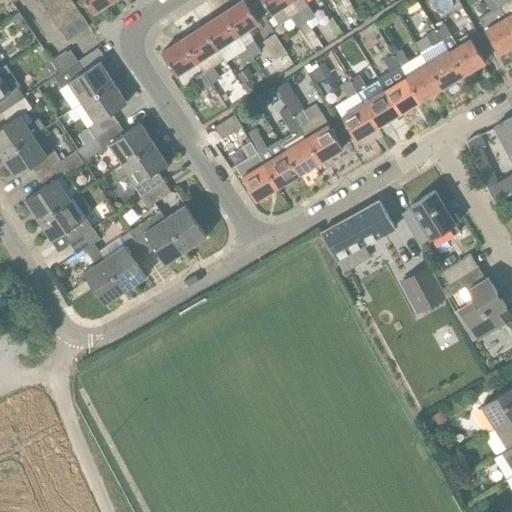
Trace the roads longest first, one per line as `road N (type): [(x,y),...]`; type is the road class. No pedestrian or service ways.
road 1 (residential): [(257,247),(132,50),(136,28),(178,0)]
road 2 (residential): [(72,340),(89,342),(257,247)]
road 3 (residential): [(257,247),(436,139)]
road 4 (unclassified): [(72,340),(54,368),(107,511)]
road 5 (residential): [(511,263),(436,139)]
road 6 (residential): [(0,226),(52,325),(72,340)]
